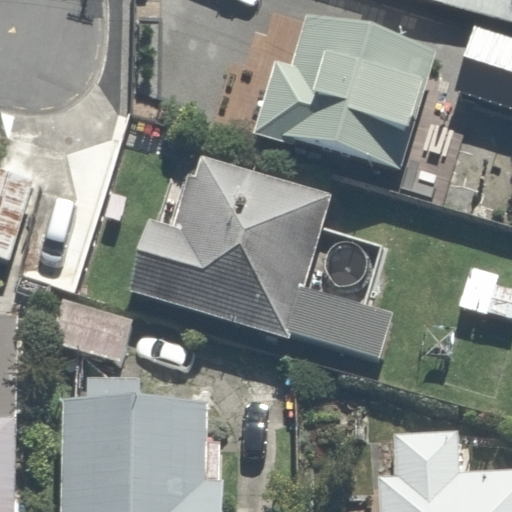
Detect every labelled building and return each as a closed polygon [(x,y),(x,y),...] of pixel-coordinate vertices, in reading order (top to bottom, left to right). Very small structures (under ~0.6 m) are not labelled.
[(511,0),(397,0),(511,25),(511,0)] [(457,68),(319,25),(304,75),(285,69),(260,150),(380,187),(390,155),(427,166),(457,68)] [(511,110),(483,110),(480,209),(511,209),(511,110)] [(342,201),(199,166),(182,237),(157,231),(138,310),(392,373),(404,325),(317,304),(342,201)] [(48,187),(0,171),(0,267),(19,274),(48,187)] [(0,511),(30,511),(32,382),(0,381),(0,511)] [(234,402),(73,402),(72,511),(281,511),(282,467),(234,467),(234,402)] [(410,491),(391,491),(391,511),(511,511),(511,484),(470,485),(470,445),(410,446),(410,491)]
